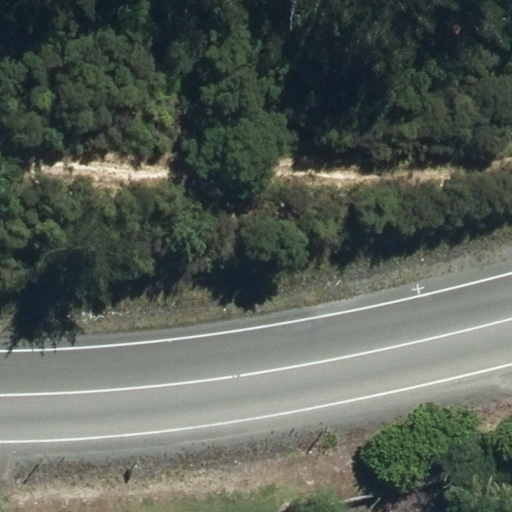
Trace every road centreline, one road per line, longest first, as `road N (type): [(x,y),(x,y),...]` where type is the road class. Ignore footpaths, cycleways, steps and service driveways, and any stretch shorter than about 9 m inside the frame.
road 1 (unclassified): [(511,316),(273,369),(0,395)]
road 2 (track): [(511,148),(407,163),(247,170),(0,157)]
